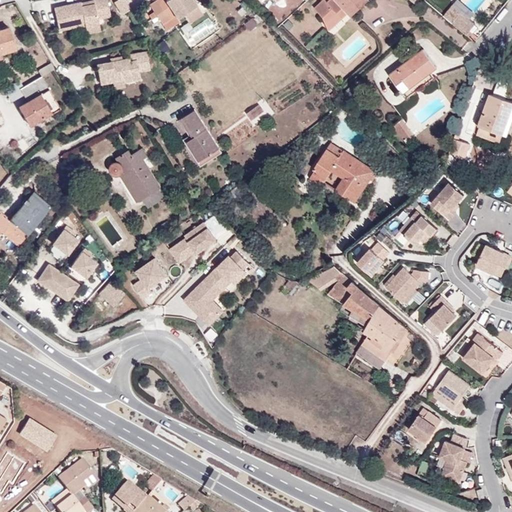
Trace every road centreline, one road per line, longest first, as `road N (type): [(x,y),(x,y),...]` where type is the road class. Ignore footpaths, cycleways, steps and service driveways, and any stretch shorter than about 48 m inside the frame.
road 1 (residential): [(346,473),(432,367),(437,349),(341,260)]
road 2 (residential): [(128,349),(142,342),(175,347),(213,407),(346,473)]
road 3 (primary): [(352,511),(112,391)]
road 4 (primary): [(0,356),(204,473)]
road 5 (residential): [(0,194),(50,148),(145,106)]
road 6 (residential): [(507,220),(475,230),(449,265),(511,314)]
road 7 (residential): [(511,382),(484,418),(507,511)]
road 8 (unclassified): [(0,350),(94,397),(112,391)]
